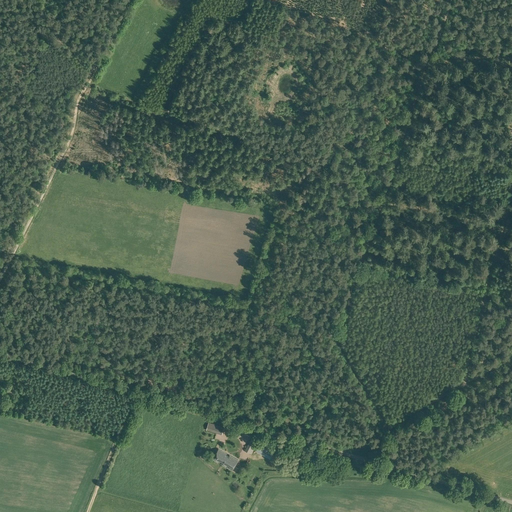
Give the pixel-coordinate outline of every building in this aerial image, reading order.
[(208,422),(207,429),(215,431),(217,425),(208,422)] [(209,443),(213,440),(206,431),(202,434),(209,443)] [(255,447),(249,444),(246,451),(251,454),(255,447)] [(267,459),(271,461),(275,449),(260,444),(257,453),(268,457),(267,459)] [(238,459),(218,448),(212,459),(232,470),(238,459)]
